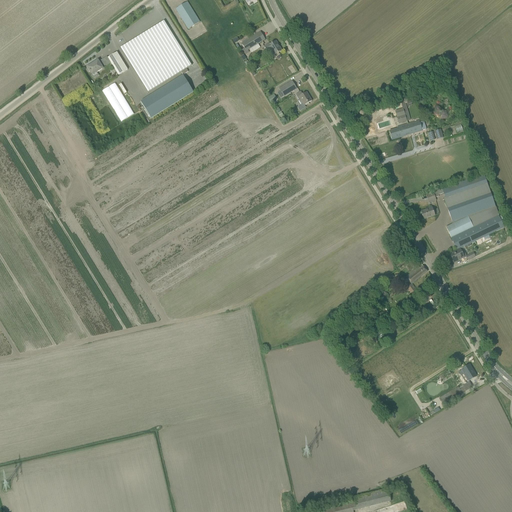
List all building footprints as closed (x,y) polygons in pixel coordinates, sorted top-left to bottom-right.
[(175,9),(188,29),(199,22),(187,2),(175,9)] [(120,48),(148,93),(181,72),(191,66),(164,21),(153,28),(120,48)] [(244,48),(242,49),(246,54),(249,52),(248,50),(265,40),(260,32),(241,44),(244,48)] [(271,51),(274,55),(281,51),(276,42),(269,46),(268,45),(264,47),(267,53),(271,51)] [(108,58),(118,75),(127,70),(117,52),(108,58)] [(86,67),(88,71),(91,76),(93,79),(98,76),(97,73),(103,69),(98,61),(92,65),(91,64),(86,67)] [(140,102),(151,119),(193,93),(183,76),(140,102)] [(279,89),(284,97),(296,89),(292,81),(287,84),(279,89)] [(103,91),(120,122),(134,115),(117,83),(103,91)] [(300,100),(304,106),(312,101),(306,92),(302,95),(301,92),(295,95),(299,101),(300,100)] [(403,109),(395,111),(399,124),(410,120),(407,108),(403,109)] [(419,121),(408,124),(411,135),(422,131),(426,129),(424,121),(419,123),(419,121)] [(411,135),(408,124),(397,128),(397,129),(389,132),(392,140),(411,135)] [(443,138),(440,130),(435,132),(437,140),(443,138)] [(457,250),(460,249),(467,245),(468,247),(472,245),(471,244),(504,228),(499,216),(484,175),(433,193),(435,198),(439,197),(438,195),(444,193),(445,198),(443,199),(453,224),(446,227),(457,250)] [(436,201),(435,198),(433,193),(426,195),(429,203),(436,201)] [(428,209),(421,212),(424,219),(434,216),(431,207),(428,208),(428,209)] [(460,249),(457,250),(457,251),(450,255),(454,262),(464,258),(460,249)] [(406,288),(414,296),(419,292),(412,284),(427,272),(423,266),(420,268),(419,267),(406,278),(411,284),(406,288)] [(394,321),(393,319),(394,319),(392,315),(385,319),(389,325),(394,321)] [(469,365),(462,370),(468,381),(475,377),(472,371),(473,371),(469,365)] [(452,391),(439,399),(443,405),(472,387),(469,382),(459,388),(458,387),(455,389),(454,387),(451,389),(452,391)] [(353,497),(350,498),(353,511),(357,510),(390,502),(388,489),(353,497)] [(350,498),(304,510),(304,511),(353,511),(350,498)]
